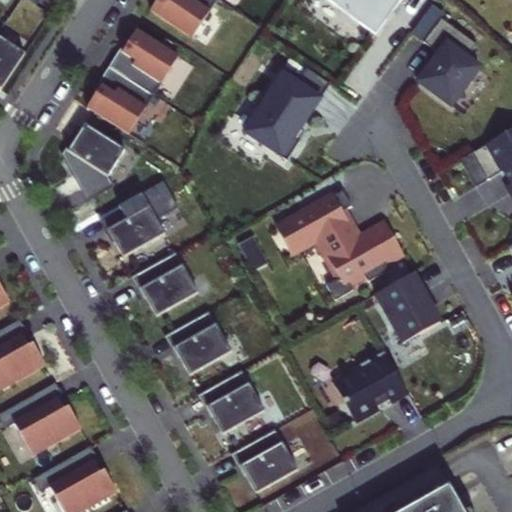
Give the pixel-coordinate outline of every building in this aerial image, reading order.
[(220,2),(217,0),(160,0),(153,12),(194,40),(220,2)] [(326,0),(378,38),(395,14),(393,13),(402,0),(326,0)] [(477,46),(441,19),(424,43),(439,54),(418,83),(451,108),(480,68),(468,59),(477,46)] [(181,59),(140,31),(130,46),(124,54),(138,63),(127,79),(156,97),(181,59)] [(26,54),(0,37),(0,88),(2,90),(26,54)] [(130,46),(128,44),(111,69),(127,79),(138,63),(124,54),(130,46)] [(127,79),(111,69),(95,93),(97,95),(103,86),(116,95),(127,79)] [(330,85),(307,69),(297,84),(284,75),(244,133),(287,161),(299,142),(294,139),(330,85)] [(156,97),(127,79),(116,95),(103,86),(97,95),(88,109),(130,136),(156,97)] [(126,151),(85,125),(68,152),(72,155),(67,163),(88,202),(114,187),(108,178),(126,151)] [(511,130),(472,154),(488,180),(503,172),(511,187),(511,130)] [(488,180),(472,154),(460,161),(476,187),(488,180)] [(352,207),(343,192),(276,229),(291,255),(318,240),(340,279),(327,286),(335,301),(354,291),(350,284),(365,275),(369,283),(390,271),(386,264),(403,254),(386,224),(358,240),(343,212),(352,207)] [(165,235),(142,195),(105,215),(112,228),(108,231),(123,258),(165,235)] [(198,294),(176,254),(138,274),(145,287),(141,289),(156,317),(198,294)] [(424,291),(414,275),(376,296),(403,345),(441,324),(423,292),(424,291)] [(0,308),(10,303),(0,286),(0,308)] [(231,353),(209,313),(172,333),(179,346),(174,348),(190,376),(231,353)] [(33,345),(20,321),(0,332),(0,336),(5,346),(22,336),(29,347),(33,345)] [(5,346),(0,336),(0,392),(46,367),(33,345),(29,347),(22,336),(5,346)] [(408,395),(384,352),(359,366),(362,371),(335,386),(354,421),(390,402),(391,404),(408,395)] [(265,412),(242,372),(205,393),(212,405),(207,407),(223,435),(265,412)] [(69,408),(56,384),(34,397),(41,409),(58,400),(65,411),(69,408)] [(41,409),(34,397),(0,415),(0,419),(6,430),(14,425),(33,458),(82,430),(69,408),(65,411),(58,400),(41,409)] [(298,471),(275,431),(238,452),(245,464),(240,467),(256,494),(298,471)] [(105,471),(92,448),(70,460),(77,472),(94,462),(100,474),(105,471)] [(77,472),(70,460),(34,480),(41,493),(50,488),(63,511),(84,511),(117,493),(105,471),(100,474),(94,462),(77,472)] [(462,511),(437,466),(354,511),(462,511)]
